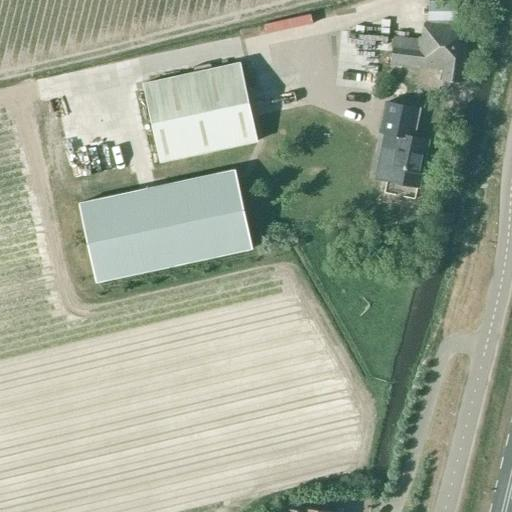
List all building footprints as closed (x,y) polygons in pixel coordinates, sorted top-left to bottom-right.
[(442,70),(441,80),(462,82),(468,28),(456,28),(457,2),(429,1),(427,23),(423,23),(420,39),(394,36),(390,65),(442,70)] [(361,33),(360,49),(383,51),(384,34),(361,33)] [(238,60),(139,80),(155,159),(254,139),(238,60)] [(395,134),(385,180),(416,187),(426,139),(411,136),(416,111),(385,104),(379,131),(395,134)] [(147,188),(79,203),(96,283),(253,249),(251,244),(235,169),(147,188)] [(339,224),(338,234),(347,235),(348,225),(339,224)]
